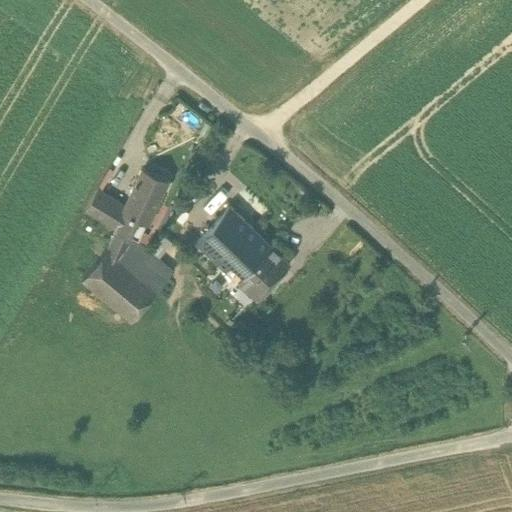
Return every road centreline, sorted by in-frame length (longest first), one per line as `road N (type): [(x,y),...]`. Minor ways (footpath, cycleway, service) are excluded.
road 1 (unclassified): [(77,0),(429,281),(511,359)]
road 2 (unclassified): [(0,493),(127,510),(511,433)]
